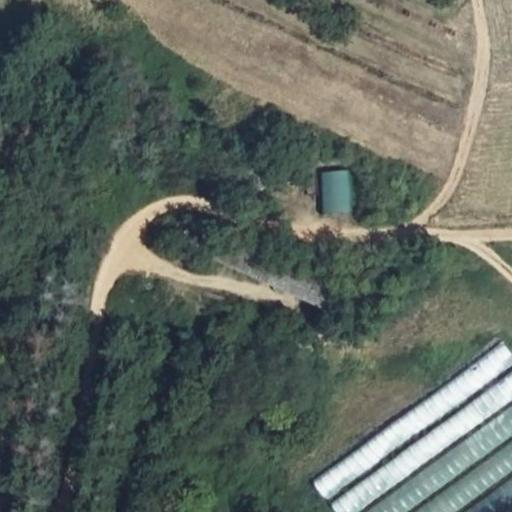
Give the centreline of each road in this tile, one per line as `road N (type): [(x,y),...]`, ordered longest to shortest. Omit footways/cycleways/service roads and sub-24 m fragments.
road 1 (track): [(511,230),(448,236),(291,229),(186,200),(148,212),(119,236),(102,278),(68,497),(59,511)]
road 2 (track): [(392,234),(424,216),(456,176),(480,87),(485,40),(478,0)]
